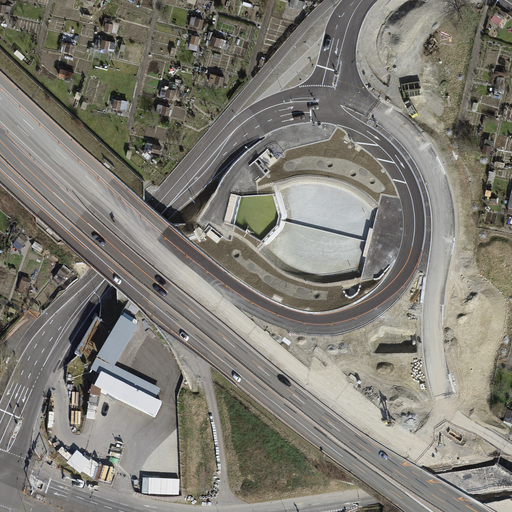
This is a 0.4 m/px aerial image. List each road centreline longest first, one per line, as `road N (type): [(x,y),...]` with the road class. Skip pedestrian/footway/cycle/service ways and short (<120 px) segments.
road 1 (tertiary): [(0,470),(56,340),(173,200),(252,119),(293,103),(330,102)]
road 2 (motorway): [(484,492),(445,410),(431,357),(436,217),(425,169),(381,120),(330,102)]
road 3 (motorway): [(330,102),(389,148),(412,182),(421,221),(409,269),(377,306),(331,325),(288,322),(219,296)]
road 4 (track): [(400,0),(378,21),(372,55),(440,152),(460,222),(471,337),(476,350),(496,360)]
road 5 (motorway): [(152,283),(448,511)]
road 6 (motorway): [(152,283),(171,311),(422,511)]
road 7 (motorway): [(484,492),(219,296)]
road 8 (motorway): [(219,296),(0,102)]
road 9 (motorway): [(0,149),(152,283)]
